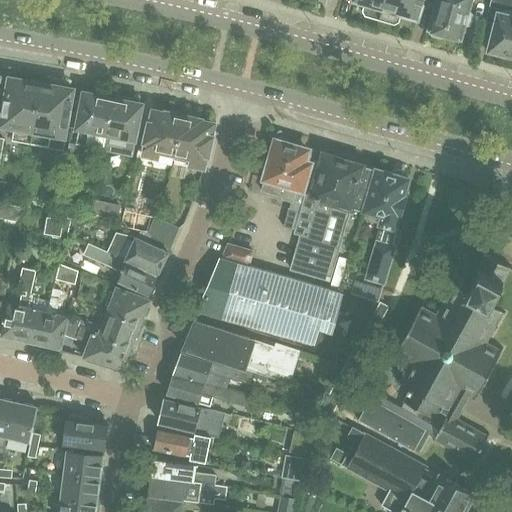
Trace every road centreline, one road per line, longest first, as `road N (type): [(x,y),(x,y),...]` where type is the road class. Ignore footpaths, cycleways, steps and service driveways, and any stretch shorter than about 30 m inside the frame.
road 1 (primary): [(511,103),(110,0)]
road 2 (residential): [(129,405),(148,389),(165,346),(169,286),(208,202),(240,84)]
road 3 (primary): [(240,84),(511,159)]
road 4 (primary): [(0,33),(240,84)]
road 5 (residential): [(129,405),(0,367)]
